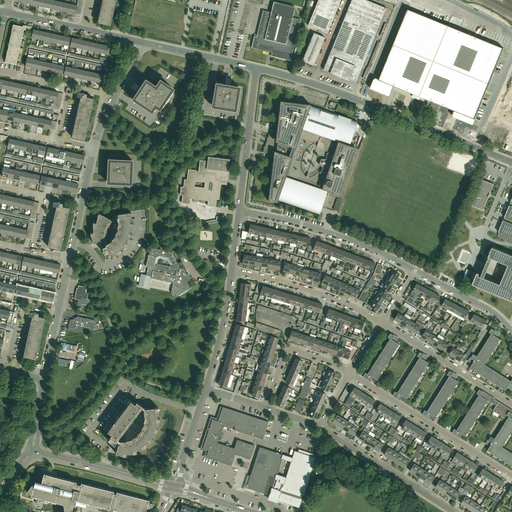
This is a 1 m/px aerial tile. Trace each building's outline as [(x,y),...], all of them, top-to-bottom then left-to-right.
[(110,25),(115,0),(103,0),(99,22),(98,22),(97,22),(110,25)] [(327,33),(340,0),(318,0),(308,25),(327,33)] [(356,83),(358,78),(372,44),(386,8),(372,2),(366,0),(351,0),(323,69),(356,83)] [(290,61),(300,20),(292,18),(295,7),(273,2),(271,12),(263,10),(256,37),(254,36),(251,48),(272,53),(271,56),(290,61)] [(76,8),(77,5),(71,4),(69,13),(75,14),(76,11),(76,8)] [(442,41),(449,26),(408,9),(379,79),(375,78),(374,77),(370,88),(371,88),(390,96),(394,86),(413,94),(412,97),(419,99),(434,61),(442,41)] [(12,36),(11,35),(10,40),(11,40),(10,43),(9,43),(8,47),(10,47),(9,50),(8,50),(7,55),(8,55),(7,58),(6,58),(5,62),(16,64),(17,62),(15,62),(17,57),(18,57),(18,55),(17,55),(18,49),(19,50),(20,48),(19,47),(20,42),(21,42),(21,40),(20,40),(21,35),(23,35),(23,33),(22,32),(23,27),(13,25),(14,25),(14,28),(12,28),(12,32),(13,33),(12,36)] [(442,41),(434,61),(454,69),(468,34),(459,30),(449,26),(442,41)] [(33,29),(32,38),(38,39),(40,31),(33,29)] [(313,66),(325,38),(313,33),(302,61),(313,66)] [(474,78),(480,62),(484,52),(488,42),(468,34),(454,69),(474,78)] [(68,46),(70,37),(64,36),(62,45),(68,46)] [(76,48),(78,39),(72,38),(70,46),(76,48)] [(503,48),(488,42),(484,52),(499,58),(503,48)] [(102,45),(101,53),(107,54),(109,46),(102,45)] [(499,58),(484,52),(480,62),(495,68),(499,58)] [(27,58),(25,66),(31,68),(33,59),(27,58)] [(425,99),(439,104),(454,69),(434,61),(419,99),(424,102),(425,99)] [(489,84),(495,68),(480,62),(474,78),(489,84)] [(58,65),(56,73),(62,74),(64,66),(58,65)] [(64,75),(70,76),(72,68),(66,66),(64,75)] [(469,88),(474,78),(454,69),(439,104),(444,106),(452,110),(454,110),(459,112),(463,103),(469,88)] [(94,82),(100,83),(102,74),(96,73),(94,82)] [(474,78),(469,88),(484,95),(489,84),(474,78)] [(172,88),(165,84),(160,80),(155,86),(146,80),(142,87),(141,86),(140,89),(133,98),(139,101),(138,102),(150,111),(154,105),(158,108),(172,88)] [(213,106),(217,107),(230,109),(230,108),(235,109),(237,93),(236,93),(237,87),(227,85),(222,84),(222,85),(216,84),(213,98),(214,98),(213,106)] [(478,110),(484,95),(469,88),(463,103),(478,110)] [(56,101),(57,98),(57,95),(58,92),(52,91),(50,99),(56,101)] [(73,137),(72,136),(72,137),(84,140),(93,99),(86,97),(87,94),(83,93),(84,93),(78,92),(78,97),(81,97),(81,100),(73,137)] [(355,147),(348,145),(356,123),(357,121),(310,105),(310,104),(280,101),(276,137),(269,134),(266,140),(267,140),(265,146),(264,146),(262,152),(273,155),(273,158),(268,200),(277,202),(277,200),(319,214),(320,212),(319,212),(326,190),(328,191),(327,195),(337,198),(333,210),(335,210),(338,211),(359,149),(354,148),(355,147)] [(463,103),(459,112),(475,118),(478,110),(463,103)] [(475,119),(475,118),(459,112),(454,110),(452,115),(455,117),(462,120),(467,121),(472,124),(475,119)] [(37,126),(40,115),(34,114),(33,117),(31,125),(37,126)] [(43,128),(45,119),(46,116),(40,115),(37,126),(43,128)] [(50,129),(50,126),(51,123),(52,121),(45,119),(43,128),(50,129)] [(8,147),(14,148),(15,140),(9,139),(7,147),(8,147)] [(40,145),(38,154),(44,155),(46,147),(40,145)] [(48,147),(46,156),(52,157),(54,148),(48,147)] [(76,162),(83,164),(85,155),(78,154),(76,162)] [(198,172),(196,172),(196,171),(188,170),(187,180),(184,180),(183,187),(181,187),(180,195),(182,195),(181,203),(189,204),(190,199),(208,201),(207,206),(215,207),(216,199),(219,200),(221,184),(226,185),(229,160),(208,157),(207,161),(200,160),(198,172)] [(115,160),(115,161),(109,161),(108,175),(109,175),(109,182),(123,183),(123,182),(131,183),(131,167),(130,167),(131,161),(115,160)] [(7,177),(9,168),(3,167),(1,176),(7,177)] [(38,184),(40,175),(33,174),(32,182),(38,184)] [(42,176),(40,184),(46,186),(48,177),(42,176)] [(489,194),(493,184),(481,179),(471,205),(483,210),(488,196),(489,196),(490,195),(490,194),(489,194)] [(72,182),(70,191),(76,192),(78,184),(72,182)] [(507,242),(511,243),(511,198),(510,202),(511,203),(511,206),(509,205),(504,217),(506,217),(504,221),(503,220),(498,232),(499,232),(498,235),(507,242)] [(32,210),(32,207),(33,204),(34,202),(34,201),(28,200),(26,209),(32,210)] [(59,203),(59,202),(54,202),(53,206),(57,206),(57,209),(49,246),(48,246),(47,246),(60,249),(69,208),(62,206),(63,204),(59,203)] [(105,246),(105,244),(103,240),(104,240),(103,237),(103,236),(104,236),(104,230),(104,229),(105,229),(107,224),(108,222),(109,223),(111,220),(101,214),(101,215),(100,217),(98,216),(96,223),(95,226),(93,226),(93,233),(93,236),(92,236),(91,236),(93,243),(100,241),(104,254),(105,253),(109,252),(110,255),(117,253),(120,251),(119,249),(125,245),(124,245),(123,244),(129,236),(129,235),(127,235),(131,225),(129,225),(131,215),(130,212),(128,212),(117,213),(118,217),(119,217),(119,218),(119,224),(120,224),(120,226),(117,231),(119,231),(118,233),(114,237),(115,238),(114,239),(110,242),(110,244),(109,244),(107,245),(105,246)] [(254,234),(256,225),(250,224),(248,233),(254,234)] [(262,227),(256,225),(254,234),(260,236),(262,227)] [(262,227),(260,236),(266,237),(268,228),(262,227)] [(274,230),(268,228),(266,237),(272,239),(274,230)] [(26,238),(26,235),(27,233),(27,230),(21,229),(19,237),(26,238)] [(274,230),(272,239),(278,240),(280,231),(274,230)] [(286,233),(280,231),(278,240),(284,242),(286,233)] [(286,233),(284,242),(290,243),(292,234),(286,233)] [(298,235),(292,234),(290,243),(296,244),(298,235)] [(305,237),(298,235),(296,244),(302,246),(305,237)] [(305,237),(302,246),(309,247),(311,238),(305,237)] [(319,251),(322,243),(316,241),(313,249),(319,251)] [(328,245),(322,243),(319,251),(325,253),(328,245)] [(328,245),(325,253),(331,256),(334,247),(328,245)] [(180,268),(172,255),(173,252),(151,247),(149,255),(148,255),(146,267),(148,267),(148,269),(142,268),(140,273),(137,284),(150,280),(151,278),(173,283),(171,293),(172,295),(178,296),(188,289),(190,290),(192,280),(190,279),(190,277),(188,277),(187,274),(183,268),(180,268)] [(340,249),(334,247),(331,256),(336,258),(340,249)] [(511,255),(492,247),(488,257),(481,274),(476,273),(475,276),(472,284),(511,300),(511,255)] [(342,262),(345,252),(340,249),(336,258),(342,260),(342,262)] [(351,254),(345,252),(342,262),(344,263),(345,261),(348,262),(351,254)] [(351,254),(348,262),(354,264),(357,256),(351,254)] [(16,255),(14,263),(20,265),(22,256),(16,255)] [(28,266),(30,258),(24,256),(22,265),(28,266)] [(363,258),(357,256),(354,264),(360,267),(363,258)] [(363,258),(360,267),(366,269),(369,260),(363,258)] [(375,263),(369,260),(366,269),(371,271),(375,263)] [(288,273),(291,264),(285,262),(282,271),(288,273)] [(54,263),(52,272),(58,273),(60,264),(54,263)] [(297,266),(291,264),(288,273),(294,275),(297,266)] [(297,266),(294,275),(300,277),(303,268),(297,266)] [(309,270),(303,268),(300,277),(306,279),(309,270)] [(395,280),(399,275),(389,269),(388,272),(391,274),(389,277),(395,280)] [(309,270),(306,279),(312,280),(315,272),(309,270)] [(321,274),(315,272),(312,280),(318,282),(321,274)] [(325,275),(321,283),(327,286),(331,277),(325,275)] [(327,286),(333,288),(336,280),(331,277),(327,286)] [(389,277),(386,282),(390,284),(392,286),(395,280),(389,277)] [(338,291),(342,282),(336,280),(333,288),(338,291)] [(390,284),(386,282),(384,281),(382,283),(384,284),(382,288),(388,291),(389,291),(391,289),(390,288),(391,287),(392,286),(390,284)] [(338,291),(344,293),(348,285),(342,282),(338,291)] [(15,285),(9,283),(7,292),(14,293),(15,285)] [(406,301),(412,304),(413,302),(416,298),(418,295),(423,287),(417,284),(413,291),(416,292),(413,298),(409,296),(408,298),(406,301)] [(22,295),(24,286),(17,285),(16,293),(22,295)] [(344,293),(350,296),(354,288),(348,285),(344,293)] [(85,292),(86,287),(78,286),(77,290),(76,290),(74,299),(78,300),(77,305),(81,306),(81,304),(87,305),(88,299),(87,299),(88,293),(85,292)] [(266,296),(269,287),(262,286),(260,294),(266,296)] [(272,298),(275,289),(269,287),(266,296),(272,298)] [(428,290),(423,287),(418,295),(418,297),(421,298),(422,295),(425,297),(428,290)] [(359,290),(354,288),(350,296),(356,298),(359,290)] [(278,300),(280,291),(275,289),(272,298),(278,300)] [(376,291),(375,293),(378,295),(383,299),(387,293),(381,290),(379,293),(376,291)] [(429,303),(434,293),(428,290),(425,297),(427,298),(426,301),(429,303)] [(284,302),(286,293),(280,291),(278,300),(284,302)] [(48,292),(46,300),(52,302),(54,293),(48,292)] [(286,293),(284,302),(290,303),(292,295),(286,293)] [(440,296),(434,293),(429,303),(432,304),(434,301),(436,303),(436,304),(438,306),(442,299),(439,298),(440,296)] [(292,295),(290,303),(295,305),(295,307),(298,297),(292,295)] [(383,299),(378,295),(374,301),(379,304),(380,304),(382,302),(384,300),(383,299)] [(298,297),(295,307),(301,309),(302,307),(304,298),(298,297)] [(304,298),(302,307),(308,309),(310,300),(304,298)] [(442,298),(442,299),(438,306),(441,307),(442,306),(445,307),(443,310),(446,312),(446,311),(447,310),(451,302),(445,299),(442,298)] [(379,304),(374,301),(372,299),(369,305),(376,310),(380,304),(379,304)] [(310,300),(308,309),(314,311),(316,302),(310,300)] [(316,302),(314,311),(319,313),(322,304),(316,302)] [(453,313),(457,305),(451,302),(447,310),(446,311),(452,314),(453,313)] [(463,308),(457,305),(453,313),(452,314),(453,312),(459,315),(463,308)] [(469,311),(463,308),(459,315),(465,318),(463,322),(466,323),(467,321),(470,314),(468,313),(469,311)] [(8,319),(8,316),(9,314),(9,311),(10,311),(3,309),(1,318),(8,319)] [(331,320),(335,311),(329,309),(326,317),(331,320)] [(25,356),(23,356),(36,359),(45,318),(38,316),(38,313),(35,313),(35,312),(30,311),(29,316),(33,316),(33,319),(25,356)] [(340,313),(335,311),(331,320),(337,322),(340,313)] [(340,313),(337,322),(343,324),(346,315),(340,313)] [(394,319),(400,323),(404,316),(398,313),(394,319)] [(406,314),(404,316),(400,323),(405,326),(409,320),(410,318),(410,317),(408,316),(409,315),(406,314)] [(476,324),(480,317),(474,314),(473,316),(470,314),(467,321),(470,322),(470,321),(476,324)] [(343,324),(349,326),(352,317),(346,315),(343,324)] [(95,321),(79,317),(78,317),(73,320),(70,320),(68,329),(79,332),(82,331),(83,327),(93,330),(95,321)] [(352,317),(349,326),(355,328),(358,319),(352,317)] [(486,320),(480,317),(476,324),(482,327),(486,320)] [(364,321),(358,319),(355,328),(361,330),(364,321)] [(415,323),(409,320),(405,326),(411,330),(413,326),(415,323)] [(413,326),(411,330),(416,333),(418,332),(420,333),(423,329),(424,327),(421,325),(421,327),(415,323),(413,326)] [(236,324),(234,330),(243,333),(245,327),(236,324)] [(422,337),(427,340),(431,334),(433,332),(427,328),(429,325),(426,324),(424,327),(423,329),(420,333),(423,335),(422,337)] [(499,333),(494,330),(492,328),(489,332),(491,334),(477,356),(473,354),(468,361),(472,364),(470,368),(489,380),(505,391),(508,387),(511,389),(511,388),(511,379),(511,381),(484,364),(500,339),(497,337),(499,333)] [(243,333),(234,330),(232,336),(241,339),(243,333)] [(289,339),(294,341),(297,333),(291,331),(289,339)] [(297,333),(294,341),(300,343),(303,335),(297,333)] [(391,333),(388,337),(391,339),(372,368),(368,374),(366,373),(363,377),(371,381),(373,378),(377,380),(400,344),(396,342),(398,338),(391,333)] [(431,334),(427,340),(433,344),(435,340),(437,337),(431,334)] [(300,343),(306,345),(309,337),(303,335),(300,343)] [(232,336),(231,342),(239,345),(241,339),(232,336)] [(270,336),(268,342),(277,344),(279,338),(270,336)] [(309,337),(306,345),(312,347),(315,339),(309,337)] [(442,341),(437,337),(435,340),(433,344),(438,347),(442,341)] [(442,341),(438,347),(444,351),(445,349),(448,351),(449,349),(452,344),(449,343),(448,344),(445,342),(447,340),(444,338),(443,341),(442,341)] [(312,347),(318,349),(321,340),(315,339),(312,347)] [(324,351),(327,342),(321,340),(318,349),(324,351)] [(266,348),(275,350),(277,344),(268,342),(265,341),(263,347),(266,348)] [(231,342),(229,348),(237,351),(239,345),(231,342)] [(324,351),(330,353),(333,344),(327,342),(324,351)] [(336,355),(339,346),(333,344),(330,353),(336,355)] [(454,346),(452,344),(449,349),(448,351),(450,352),(449,354),(455,358),(459,351),(461,348),(458,347),(456,349),(453,347),(454,346)] [(336,355),(342,357),(345,348),(339,346),(336,355)] [(229,348),(227,354),(236,357),(237,351),(229,348)] [(273,356),(275,350),(266,348),(265,350),(263,350),(262,353),(264,354),(273,356)] [(345,348),(342,357),(348,359),(351,350),(345,348)] [(464,354),(459,351),(455,358),(460,361),(464,354)] [(397,393),(395,391),(393,395),(401,400),(403,396),(407,399),(418,380),(429,363),(425,361),(428,357),(420,352),(417,356),(420,357),(397,393)] [(227,354),(225,360),(234,363),(236,357),(227,354)] [(273,356),(264,354),(262,360),(271,362),(273,356)] [(293,364),(304,369),(305,366),(301,365),(302,361),(296,359),(293,364)] [(234,363),(225,360),(224,366),(232,369),(234,363)] [(269,368),(271,362),(262,360),(260,366),(269,368)] [(293,364),(291,370),(297,373),(300,367),(304,369),(293,364)] [(234,369),(232,369),(224,366),(222,372),(230,375),(232,375),(234,369)] [(269,368),(260,366),(258,371),(267,374),(269,368)] [(291,370),(288,376),(295,379),(297,373),(291,370)] [(323,375),(326,376),(333,379),(335,373),(329,370),(327,374),(324,372),(323,375)] [(265,380),(267,374),(258,371),(256,377),(265,380)] [(427,412),(425,410),(422,414),(430,419),(433,415),(433,416),(431,419),(434,421),(436,418),(459,382),(456,380),(455,379),(458,376),(450,371),(447,375),(450,376),(447,380),(427,412)] [(222,372),(220,378),(229,381),(230,375),(222,372)] [(294,380),(295,379),(288,376),(285,383),(292,385),(294,380)] [(320,380),(320,381),(330,385),(333,379),(326,376),(324,380),(324,382),(320,380)] [(254,383),(263,386),(265,380),(256,377),(254,383)] [(227,387),(229,381),(220,378),(218,384),(227,387)] [(327,391),(330,385),(320,381),(319,383),(322,385),(321,388),(327,391)] [(254,383),(252,389),(261,392),(263,386),(254,383)] [(310,385),(304,383),(303,386),(306,387),(305,390),(308,391),(307,393),(310,394),(312,389),(309,388),(310,385)] [(281,392),(288,394),(291,388),(284,386),(281,392)] [(355,398),(360,391),(355,388),(350,395),(355,398)] [(261,392),(252,389),(250,395),(259,398),(261,392)] [(480,389),(477,393),(479,395),(457,430),(455,429),(452,433),(460,437),(462,434),(466,436),(489,401),(496,406),(493,410),(502,416),(507,419),(507,420),(505,422),(494,439),(491,436),(486,444),(490,446),(487,451),(511,466),(511,453),(502,447),(511,431),(511,412),(510,411),(511,410),(480,389)] [(317,397),(323,400),(326,394),(319,391),(317,397)] [(365,394),(360,391),(355,398),(361,402),(365,394)] [(288,394),(281,392),(279,398),(285,400),(288,394)] [(365,394),(361,402),(366,405),(371,397),(365,394)] [(323,400),(317,397),(314,403),(320,406),(323,400)] [(376,401),(371,397),(366,405),(371,408),(376,401)] [(126,453),(133,453),(133,452),(133,451),(135,450),(136,450),(142,448),(142,447),(141,446),(144,444),(150,441),(150,440),(148,439),(151,437),(155,431),(153,430),(155,428),(158,421),(156,421),(156,418),(158,411),(157,411),(155,411),(155,408),(155,407),(144,408),(145,412),(146,412),(146,414),(145,419),(146,419),(146,421),(144,426),(145,427),(144,428),(140,432),(141,433),(140,434),(135,437),(136,438),(135,439),(129,440),(130,442),(128,442),(122,442),(122,443),(121,443),(118,443),(115,440),(133,416),(141,405),(136,401),(136,402),(135,404),(126,398),(103,428),(111,434),(107,440),(114,445),(113,446),(114,447),(117,448),(115,453),(123,455),(123,454),(123,453),(126,453)] [(285,400),(279,398),(276,403),(283,406),(285,400)] [(320,406),(314,403),(311,409),(318,412),(320,406)] [(381,414),(386,407),(381,404),(376,411),(381,414)] [(391,410),(386,407),(381,414),(386,418),(391,410)] [(223,426),(234,430),(262,439),(268,422),(228,409),(227,412),(223,423),(224,424),(223,426)] [(318,412),(311,409),(309,415),(315,418),(318,412)] [(218,421),(223,423),(227,412),(221,410),(221,412),(220,412),(218,421)] [(391,410),(386,418),(391,421),(396,414),(391,410)] [(401,417),(396,414),(391,421),(396,424),(401,417)] [(338,426),(343,418),(338,415),(333,422),(338,426)] [(363,426),(367,420),(359,416),(358,418),(362,421),(361,424),(363,426)] [(348,422),(343,418),(338,426),(343,429),(348,422)] [(223,426),(224,424),(223,423),(218,421),(212,419),(208,431),(220,435),(223,426)] [(407,431),(411,423),(406,420),(402,428),(407,431)] [(353,425),(348,422),(343,429),(348,432),(353,425)] [(353,425),(348,432),(354,435),(359,426),(354,423),(353,425)] [(417,427),(411,423),(407,431),(412,434),(417,427)] [(417,427),(412,434),(417,437),(422,430),(417,427)] [(359,439),(364,442),(368,435),(370,431),(365,428),(359,439)] [(427,433),(422,430),(417,437),(422,441),(427,433)] [(208,435),(207,437),(218,440),(220,435),(208,431),(207,434),(208,435)] [(364,442),(369,445),(373,438),(368,435),(364,442)] [(432,447),(437,440),(432,436),(427,444),(432,447)] [(217,443),(218,440),(207,437),(207,439),(205,438),(205,440),(205,441),(203,448),(208,450),(211,442),(216,444),(217,443)] [(373,438),(369,445),(374,448),(379,441),(373,438)] [(243,442),(237,440),(234,448),(233,452),(239,453),(243,442)] [(442,443),(437,440),(432,447),(438,450),(442,443)] [(384,444),(379,441),(374,448),(379,452),(384,444)] [(221,450),(223,445),(217,443),(216,444),(211,442),(208,450),(206,455),(212,457),(215,448),(221,450)] [(239,453),(245,455),(249,444),(243,442),(239,453)] [(442,443),(438,450),(443,454),(447,446),(442,443)] [(250,457),(254,445),(249,444),(245,455),(250,457)] [(212,458),(224,461),(228,447),(223,445),(221,450),(215,448),(212,457),(212,458)] [(452,449),(447,446),(443,454),(448,457),(452,449)] [(234,448),(228,447),(224,461),(230,463),(233,452),(234,448)] [(283,455),(260,447),(247,485),(246,484),(244,488),(251,491),(252,489),(269,495),(268,498),(268,499),(276,501),(277,501),(299,508),(316,458),(294,450),(283,483),(279,482),(280,479),(275,478),(283,455)] [(389,458),(394,451),(389,448),(384,455),(389,458)] [(389,458),(395,462),(399,454),(394,451),(389,458)] [(458,463),(463,456),(458,453),(453,460),(458,463)] [(399,454),(395,462),(400,465),(404,458),(399,454)] [(468,459),(463,456),(458,463),(463,467),(468,459)] [(409,461),(404,458),(400,465),(405,468),(409,461)] [(468,459),(463,467),(468,470),(473,462),(468,459)] [(478,466),(473,462),(468,470),(473,473),(478,466)] [(410,471),(415,474),(420,467),(415,464),(410,471)] [(420,467),(415,474),(420,478),(425,471),(420,467)] [(483,480),(488,472),(483,469),(478,476),(483,480)] [(420,478),(425,481),(430,474),(425,471),(420,478)] [(493,475),(488,472),(483,480),(489,483),(493,475)] [(78,511),(78,510),(76,510),(75,507),(75,505),(82,507),(82,506),(83,504),(76,502),(77,501),(120,511),(146,511),(147,511),(148,511),(153,504),(149,503),(149,501),(117,492),(116,495),(113,494),(114,491),(81,483),(80,485),(76,484),(76,482),(44,473),(41,483),(39,482),(38,487),(32,485),(27,492),(32,493),(31,496),(64,504),(65,511),(78,511)] [(430,474),(425,481),(430,484),(435,477),(430,474)] [(493,475),(489,483),(494,486),(498,479),(493,475)] [(348,481),(342,479),(339,488),(345,490),(348,481)] [(498,479),(494,486),(499,489),(503,482),(498,479)] [(435,488),(441,491),(445,484),(440,480),(435,488)] [(441,491),(446,494),(450,487),(445,484),(441,491)] [(455,490),(450,487),(446,494),(451,497),(455,490)] [(461,493),(455,490),(451,497),(456,501),(461,493)] [(466,507),(471,500),(466,497),(461,504),(466,507)] [(466,507),(471,510),(476,503),(471,500),(466,507)] [(471,510),(473,511),(477,511),(481,506),(476,503),(471,510)]
